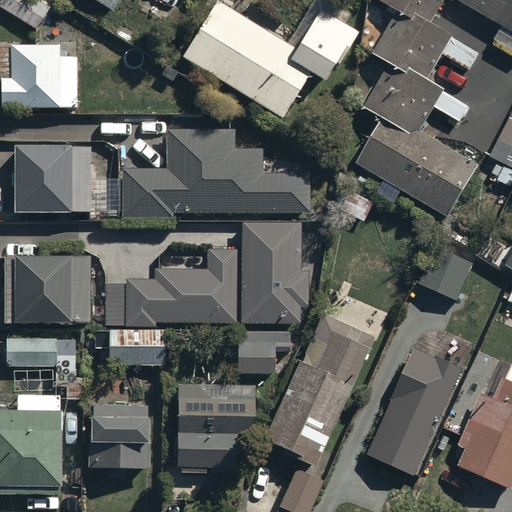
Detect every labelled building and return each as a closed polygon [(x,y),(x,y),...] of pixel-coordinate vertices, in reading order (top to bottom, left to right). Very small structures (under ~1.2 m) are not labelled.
[(0,0),(34,23),(49,0),(48,0),(0,0)] [(358,161),(446,213),(478,158),(421,125),(445,84),(429,75),(455,32),(433,20),(444,0),(459,0),(501,24),(495,34),(511,44),(511,0),(390,0),(395,3),(368,48),(384,57),(359,100),(385,115),(358,161)] [(218,3),(188,52),(281,110),(309,66),(323,74),(332,59),(337,63),(357,31),(319,8),(293,50),(218,3)] [(58,42),(0,40),(0,79),(1,80),(0,103),(76,104),(77,54),(58,54),(58,42)] [(511,113),(491,154),(508,163),(500,178),(511,184),(511,182),(511,113)] [(91,142),(14,141),(14,208),(89,209),(89,218),(120,218),(120,216),(172,217),(172,208),(309,210),(309,171),(261,171),(261,146),(233,146),(234,127),(166,126),(166,166),(121,166),(121,176),(90,176),(91,142)] [(300,219),(241,218),(241,321),(300,322),(300,304),(308,304),(309,267),(299,267),(300,219)] [(440,242),(421,283),(455,300),(475,259),(440,242)] [(126,281),(105,281),(105,324),(155,324),(155,320),(237,320),(237,247),(206,247),(206,266),(154,266),(154,276),(126,276),(126,281)] [(90,253),(5,252),(4,320),(13,320),(13,318),(90,319),(90,291),(102,291),(102,258),(90,258),(90,253)] [(371,338),(323,315),(265,436),(314,459),(371,338)] [(289,329),(236,329),(236,371),(273,371),(273,350),(289,350),(289,329)] [(55,337),(6,338),(6,362),(55,361),(55,337)] [(109,342),(109,374),(167,374),(167,342),(109,342)] [(415,348),(368,454),(414,474),(461,368),(415,348)] [(461,463),(511,484),(511,379),(504,376),(495,399),(481,394),(464,435),(471,438),(461,463)] [(259,385),(178,386),(179,471),(241,470),(240,428),(260,428),(259,385)] [(16,406),(0,405),(0,486),(60,486),(59,387),(15,387),(16,406)] [(148,400),(86,400),(86,475),(148,475),(148,400)] [(295,467),(279,504),(296,511),(307,511),(322,479),(295,467)]
